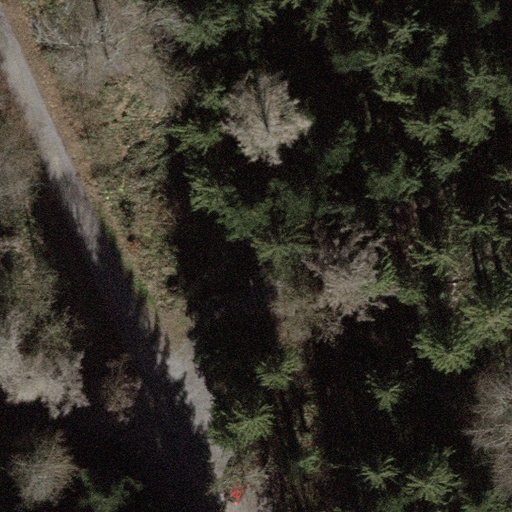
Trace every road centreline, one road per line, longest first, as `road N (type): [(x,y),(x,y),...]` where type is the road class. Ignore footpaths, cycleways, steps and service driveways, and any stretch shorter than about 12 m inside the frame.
road 1 (track): [(190,466),(166,394),(0,35)]
road 2 (track): [(0,390),(63,423),(190,466)]
